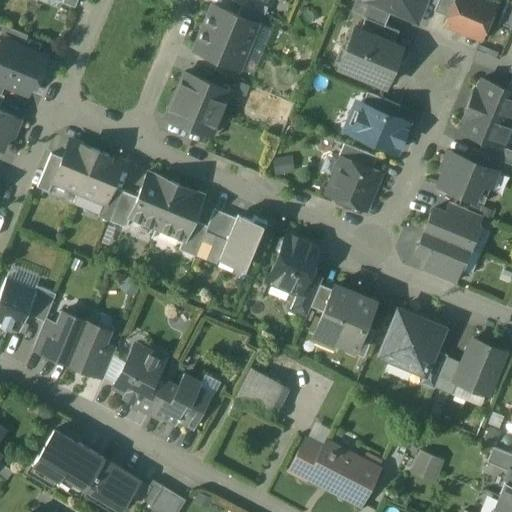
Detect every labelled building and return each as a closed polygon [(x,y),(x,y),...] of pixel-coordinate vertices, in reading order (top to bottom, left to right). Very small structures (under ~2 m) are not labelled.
[(241,4),(263,13),(268,1),(267,0),(265,0),(231,0),(241,4)] [(390,10),(365,0),(355,0),(350,11),(365,17),(384,25),(390,10)] [(424,0),(365,0),(390,10),(398,13),(401,6),(419,13),(424,0)] [(453,0),(437,0),(433,11),(447,17),(453,0)] [(493,7),(476,0),(453,0),(447,17),(444,24),(480,39),(493,7)] [(263,13),(241,4),(237,15),(257,24),(259,24),(263,13)] [(237,15),(211,5),(202,27),(247,46),(257,24),(237,15)] [(384,25),(365,17),(360,30),(392,44),(398,30),(384,25)] [(27,35),(3,25),(0,31),(0,39),(21,48),(27,35)] [(247,46),(202,27),(193,50),(218,60),(238,68),(247,46)] [(360,30),(354,28),(338,66),(384,86),(400,47),(392,44),(360,30)] [(21,48),(0,39),(0,80),(5,83),(27,92),(33,78),(36,79),(44,58),(21,48)] [(238,68),(218,60),(213,71),(235,80),(240,69),(238,68)] [(229,91),(183,72),(174,94),(219,113),(229,91)] [(511,91),(507,89),(481,79),(476,90),(474,88),(471,96),(472,97),(477,107),(510,121),(511,116),(511,91)] [(399,105),(366,91),(361,103),(394,117),(399,105)] [(219,113),(174,94),(165,117),(210,135),(219,113)] [(394,117),(361,103),(359,108),(351,111),(358,127),(355,134),(388,148),(392,138),(397,136),(401,138),(407,122),(394,117)] [(510,121),(477,107),(467,111),(464,110),(461,118),(464,119),(460,130),(483,139),(500,147),(500,146),(510,121)] [(0,148),(1,149),(6,138),(13,135),(10,129),(14,118),(0,111),(0,148)] [(511,163),(511,150),(500,146),(500,147),(483,139),(478,150),(478,151),(500,160),(511,165),(511,163)] [(61,158),(52,180),(78,191),(95,150),(69,140),(61,158)] [(376,156),(343,143),(338,156),(342,158),(343,156),(371,168),(376,156)] [(500,160),(478,151),(478,150),(472,148),(467,160),(496,171),(500,160)] [(121,161),(95,150),(78,191),(104,202),(110,186),(121,161)] [(467,160),(448,151),(441,168),(443,169),(437,184),(482,203),(496,171),(467,160)] [(50,153),(36,187),(48,191),(52,180),(61,158),(50,153)] [(371,168),(343,156),(342,158),(335,176),(330,178),(326,187),(328,191),(327,195),(363,210),(379,171),(371,168)] [(174,183),(147,172),(136,197),(128,216),(129,217),(156,228),(174,183)] [(174,183),(156,228),(182,239),(184,239),(192,220),(202,195),(174,183)] [(121,191),(110,186),(104,202),(98,216),(109,220),(121,191)] [(121,191),(109,220),(125,227),(129,217),(128,216),(136,197),(121,191)] [(481,216),(448,202),(444,213),(443,213),(477,227),(481,216)] [(477,227),(443,213),(444,213),(433,208),(423,230),(468,249),(477,227)] [(235,218),(214,209),(206,226),(204,231),(226,240),(235,218)] [(250,224),(235,218),(226,240),(218,259),(243,269),(250,251),(253,252),(265,221),(253,216),(250,224)] [(192,220),(184,239),(182,239),(178,249),(194,256),(204,231),(206,226),(192,220)] [(468,249),(423,230),(414,252),(425,257),(459,271),(468,249)] [(287,232),(285,237),(280,239),(276,248),(278,253),(267,280),(296,292),(305,270),(308,271),(318,245),(287,232)] [(459,271),(425,257),(421,268),(454,282),(459,271)] [(308,271),(305,270),(296,292),(290,307),(307,314),(310,306),(319,284),(322,278),(308,271)] [(34,290),(6,278),(0,291),(0,325),(9,329),(11,324),(17,322),(21,323),(25,313),(35,290),(34,290)] [(331,289),(319,284),(310,306),(322,311),(331,289)] [(373,301),(333,284),(331,289),(322,311),(313,332),(352,348),(353,349),(363,326),(373,301)] [(55,293),(35,285),(34,290),(35,290),(25,313),(44,321),(45,318),(55,293)] [(397,308),(378,354),(423,373),(433,349),(436,343),(438,344),(446,324),(426,316),(425,320),(397,308)] [(44,352),(43,353),(67,363),(85,321),(61,311),(56,322),(44,352)] [(56,322),(45,318),(44,321),(33,347),(44,352),(56,322)] [(85,321),(67,363),(91,373),(92,372),(104,342),(109,331),(85,321)] [(374,331),(363,326),(353,349),(352,348),(351,352),(363,357),(374,331)] [(502,352),(472,339),(462,363),(455,380),(485,392),(502,352)] [(104,342),(92,372),(103,376),(112,354),(115,347),(104,342)] [(433,349),(423,373),(421,377),(435,383),(446,356),(446,355),(433,349)] [(114,382),(113,385),(125,391),(122,397),(139,406),(155,375),(163,360),(145,350),(142,356),(131,350),(125,361),(114,382)] [(125,361),(112,354),(103,376),(114,382),(125,361)] [(462,363),(446,356),(435,383),(434,385),(450,392),(455,380),(462,363)] [(281,387),(249,370),(234,401),(242,406),(266,418),(281,387)] [(177,386),(166,380),(149,411),(166,420),(170,414),(175,417),(174,418),(192,427),(210,393),(201,387),(199,382),(183,374),(177,386)] [(155,375),(139,406),(149,411),(166,380),(155,375)] [(435,383),(421,377),(419,382),(433,388),(434,385),(435,383)] [(234,401),(227,414),(236,419),(242,406),(234,401)] [(103,458),(109,448),(54,416),(29,457),(61,476),(66,467),(89,481),(103,458)] [(321,447),(304,438),(287,470),(305,480),(307,477),(360,505),(379,469),(355,456),(324,440),(321,447)] [(511,454),(492,446),(486,461),(509,470),(511,470),(511,454)] [(418,449),(413,460),(439,471),(444,460),(418,449)] [(138,479),(103,458),(89,481),(84,489),(119,510),(138,479)] [(409,470),(434,481),(439,471),(413,460),(409,470)] [(511,470),(509,470),(499,495),(511,500),(511,470)] [(162,485),(152,479),(141,498),(151,504),(162,485)] [(176,511),(184,499),(162,485),(151,504),(149,507),(157,511),(176,511)] [(511,511),(511,500),(499,495),(491,511),(511,511)]
